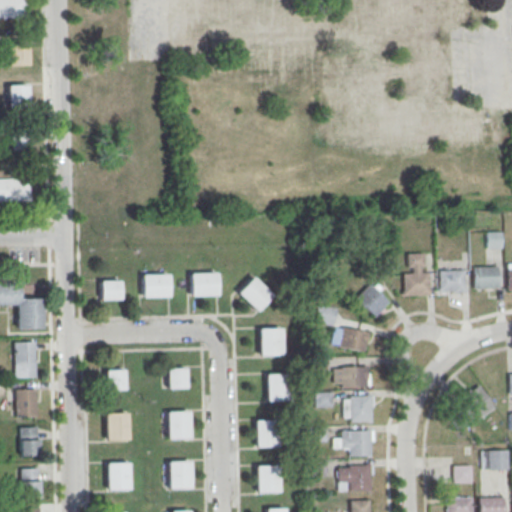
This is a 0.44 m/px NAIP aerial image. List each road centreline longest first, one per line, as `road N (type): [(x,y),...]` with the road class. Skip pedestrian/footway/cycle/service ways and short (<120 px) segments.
road 1 (residential): [(57,0),(68,511)]
road 2 (residential): [(64,336),(200,333),(212,340),(220,511)]
road 3 (residential): [(511,330),(471,341),(423,383),(407,420),(405,511)]
